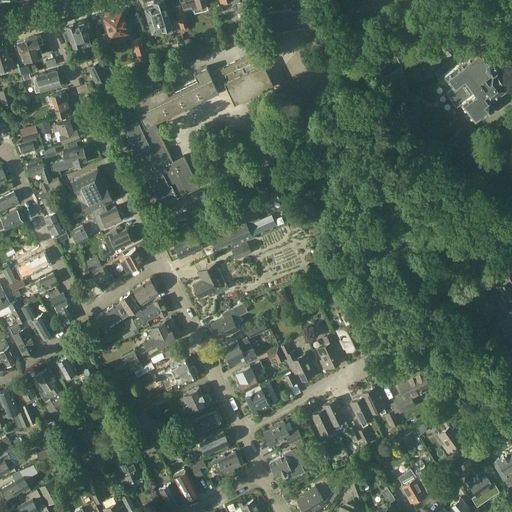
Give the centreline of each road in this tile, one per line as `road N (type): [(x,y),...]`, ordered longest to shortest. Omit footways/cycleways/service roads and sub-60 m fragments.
road 1 (residential): [(162,262),(44,14)]
road 2 (residential): [(84,318),(0,149)]
road 3 (residential): [(243,432),(162,262)]
road 4 (residential): [(243,432),(375,362)]
road 5 (residential): [(426,511),(511,422)]
